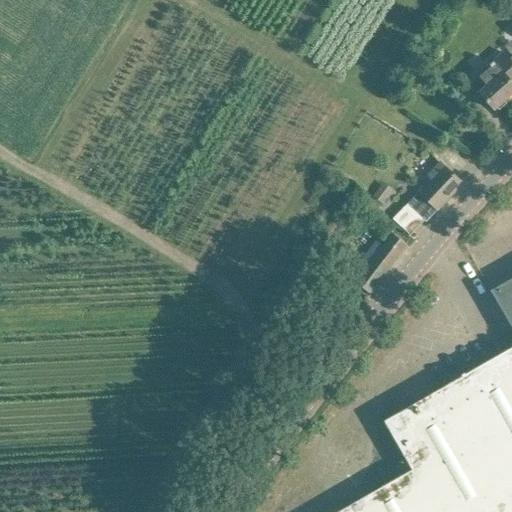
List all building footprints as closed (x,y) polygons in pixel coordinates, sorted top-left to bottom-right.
[(477,75),(486,86),(478,93),(494,110),(511,94),(511,83),(509,80),(511,77),(511,56),(510,58),(503,51),(500,54),(477,75)] [(440,156),(451,168),(467,152),(456,141),(440,156)] [(417,193),(407,204),(393,219),(410,236),(424,221),(426,222),(462,184),(440,163),(428,177),(429,178),(416,192),(417,193)] [(383,183),(370,202),(380,209),(393,189),(383,183)] [(406,245),(392,234),(383,246),(376,241),(362,259),(363,260),(360,264),(361,264),(351,276),(357,280),(355,283),(369,294),(406,245)] [(511,511),(511,278),(490,291),(511,329),(511,347),(475,369),(474,367),(461,375),(462,376),(383,421),(411,470),(337,511),(511,511)]
